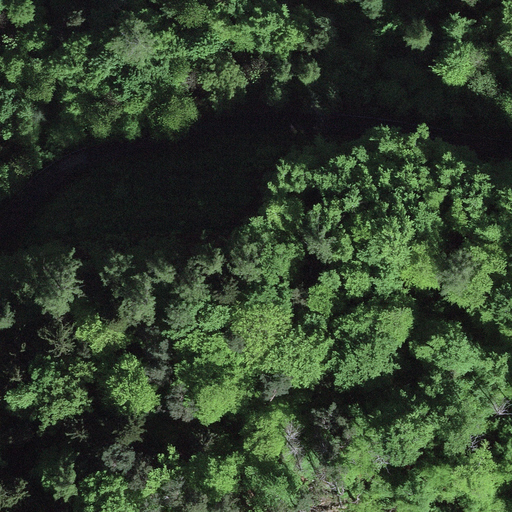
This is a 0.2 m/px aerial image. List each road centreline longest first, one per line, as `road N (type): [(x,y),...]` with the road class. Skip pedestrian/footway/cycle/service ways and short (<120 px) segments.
road 1 (residential): [(511,142),(338,104),(181,106),(83,154),(0,227)]
road 2 (motorway): [(0,98),(511,311)]
road 3 (motorway): [(511,186),(60,0)]
